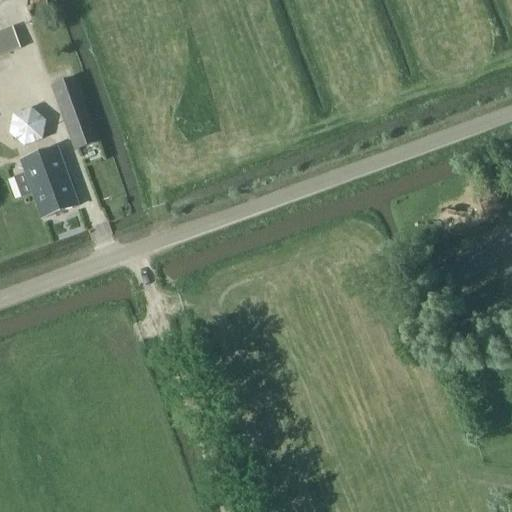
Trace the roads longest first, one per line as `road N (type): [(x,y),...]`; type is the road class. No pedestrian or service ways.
road 1 (unclassified): [(0,301),(511,107)]
road 2 (track): [(135,252),(228,511)]
road 3 (track): [(162,241),(106,9)]
